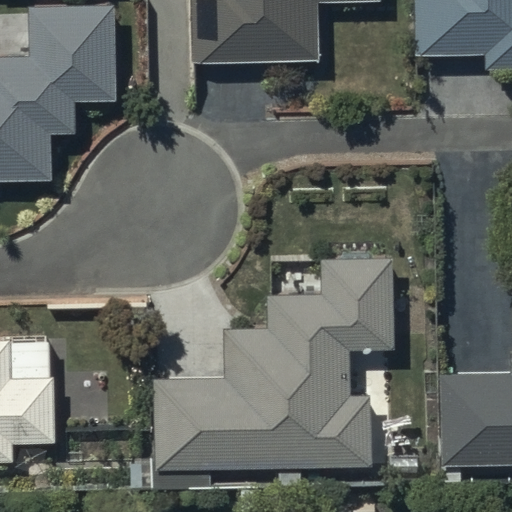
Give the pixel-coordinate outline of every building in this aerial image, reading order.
[(188,0),(189,62),(318,60),(317,3),(378,2),(377,0),(188,0)] [(511,0),(415,0),(416,60),(485,59),(485,69),(511,67),(511,0)] [(0,182),(47,182),(47,135),(73,135),(72,103),(113,102),(112,10),(28,11),(29,57),(0,57),(0,182)] [(155,469),(290,467),(290,486),(315,486),(315,467),(371,466),(370,395),(350,395),(349,350),(390,349),(389,261),(322,262),(323,295),(268,295),(268,328),(222,330),(224,379),(154,380),(155,469)] [(0,462),(11,462),(10,443),(53,442),(53,378),(49,378),(48,343),(0,343),(0,462)] [(439,373),(440,465),(511,463),(511,351),(511,352),(511,372),(439,373)]
